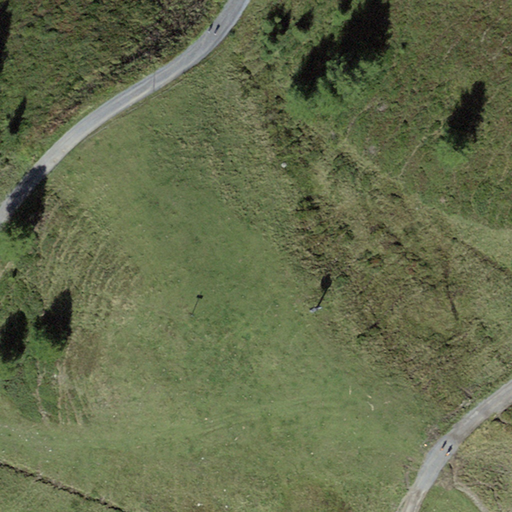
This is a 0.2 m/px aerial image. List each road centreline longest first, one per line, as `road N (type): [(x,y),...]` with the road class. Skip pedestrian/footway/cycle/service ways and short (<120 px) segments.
road 1 (track): [(228,21),(74,131),(0,219)]
road 2 (track): [(510,391),(438,449),(409,511)]
